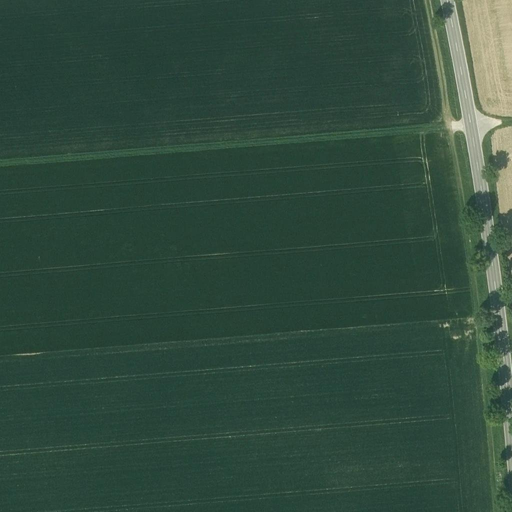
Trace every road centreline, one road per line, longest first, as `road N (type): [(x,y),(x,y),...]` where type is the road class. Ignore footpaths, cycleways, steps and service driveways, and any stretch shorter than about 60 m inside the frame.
road 1 (track): [(426,0),(464,218),(496,511)]
road 2 (track): [(0,163),(511,119)]
road 3 (secondary): [(511,442),(447,0)]
